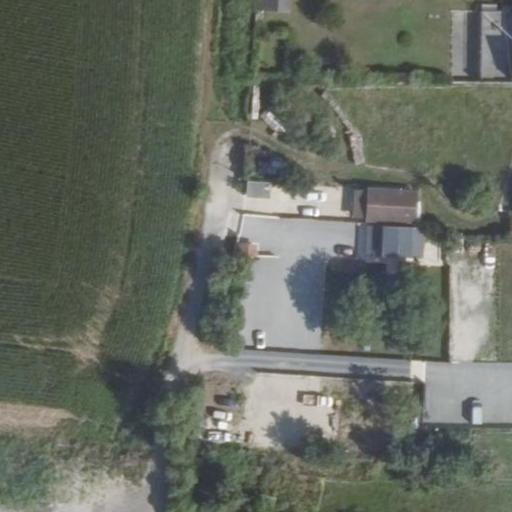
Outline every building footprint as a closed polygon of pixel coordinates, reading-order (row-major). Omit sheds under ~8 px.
[(259,0),(259,10),(289,11),(289,0),(259,0)] [(511,35),(511,15),(476,15),(475,36),(511,35)] [(511,35),(475,36),(475,60),(511,60),(511,35)] [(511,60),(475,60),(475,88),(511,87),(511,60)] [(247,197),(269,198),(270,182),(247,181),(247,197)] [(354,187),(352,220),(419,222),(420,189),(354,187)] [(367,226),(366,260),(421,261),(422,227),(367,226)] [(322,244),(321,258),(354,259),(355,245),(322,244)] [(281,341),(286,308),(257,304),(252,337),(281,341)] [(278,431),(280,401),(251,400),(250,430),(278,431)] [(212,417),(211,427),(238,428),(238,418),(212,417)] [(425,424),(425,439),(447,440),(447,425),(425,424)] [(251,434),(250,446),(272,448),(273,436),(251,434)]
